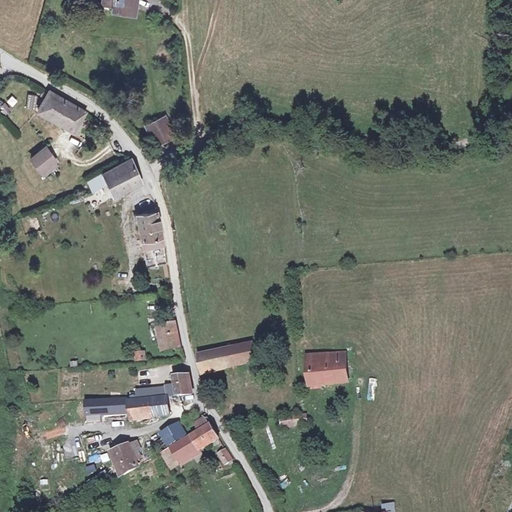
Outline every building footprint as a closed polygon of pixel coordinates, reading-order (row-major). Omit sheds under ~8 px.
[(132,0),(103,0),(103,1),(114,2),(114,8),(131,10),(132,0)] [(39,112),(77,131),(86,114),(49,93),(39,112)] [(165,118),(157,121),(160,127),(168,124),(165,118)] [(173,134),(168,124),(160,127),(157,121),(148,125),(157,142),(173,134)] [(37,169),(58,154),(51,144),(29,159),(37,169)] [(58,154),(37,169),(41,175),(63,160),(58,154)] [(105,183),(111,195),(121,190),(125,188),(139,182),(129,160),(116,166),(101,175),(105,183)] [(90,191),(105,183),(101,175),(101,174),(87,184),(90,191)] [(163,255),(157,213),(134,215),(143,257),(153,255),(154,257),(163,255)] [(159,262),(162,275),(168,274),(165,260),(159,262)] [(173,323),(166,323),(158,324),(163,350),(179,346),(173,323)] [(247,341),(221,346),(225,366),(249,361),(247,341)] [(225,366),(221,346),(198,350),(201,370),(225,366)] [(320,348),(321,363),(346,361),(345,346),(320,348)] [(145,350),(134,350),(134,360),(145,360),(145,350)] [(346,361),(321,363),(307,364),(308,381),(325,381),(325,377),(347,376),(346,361)] [(178,392),(192,392),(188,380),(187,373),(174,374),(178,392)] [(151,387),(136,388),(137,398),(152,398),(151,387)] [(128,419),(152,418),(150,404),(150,401),(128,402),(127,400),(85,404),(87,417),(128,413),(128,419)] [(166,402),(150,404),(152,418),(167,417),(166,402)] [(59,420),(69,418),(67,403),(57,405),(59,420)] [(293,425),(303,423),(302,416),(276,420),(277,430),(293,427),(293,425)] [(167,428),(172,439),(186,433),(180,422),(167,428)] [(209,423),(172,445),(180,459),(216,436),(209,423)] [(129,449),(135,459),(145,454),(140,442),(129,449)] [(180,459),(172,445),(161,451),(169,466),(180,459)] [(135,459),(129,449),(128,446),(114,454),(125,475),(139,467),(135,459)] [(223,464),(232,459),(225,448),(216,453),(223,464)] [(382,503),(383,511),(395,510),(395,502),(382,503)]
